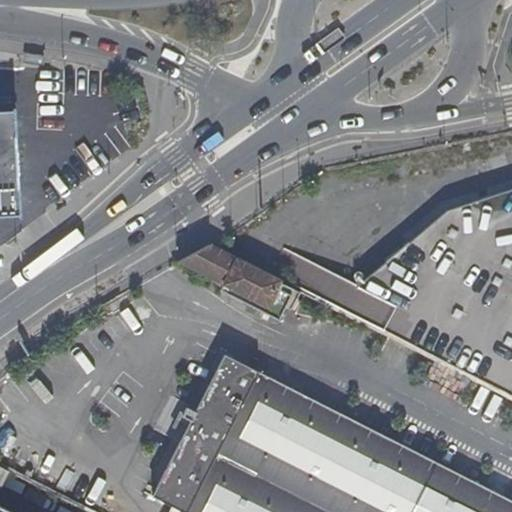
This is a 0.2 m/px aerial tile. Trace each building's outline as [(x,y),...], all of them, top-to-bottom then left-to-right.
[(0,198),(12,198),(8,134),(0,134),(0,198)] [(414,238),(420,242),(444,206),(511,190),(511,180),(440,197),(413,238),(414,238)] [(420,242),(366,325),(511,398),(511,190),(444,206),(420,242)] [(357,286),(318,266),(285,249),(271,276),(298,290),(366,325),(420,242),(414,238),(357,286)] [(176,262),(188,268),(219,252),(205,245),(176,262)] [(282,321),(298,290),(271,276),(245,263),(219,252),(188,268),(224,283),(221,290),(282,321)] [(185,511),(511,511),(511,499),(224,354),(152,495),(185,511)] [(0,432),(0,456),(99,505),(113,477),(4,424),(0,432)] [(0,511),(13,511),(0,505),(0,487),(9,468),(0,463),(0,511)]
